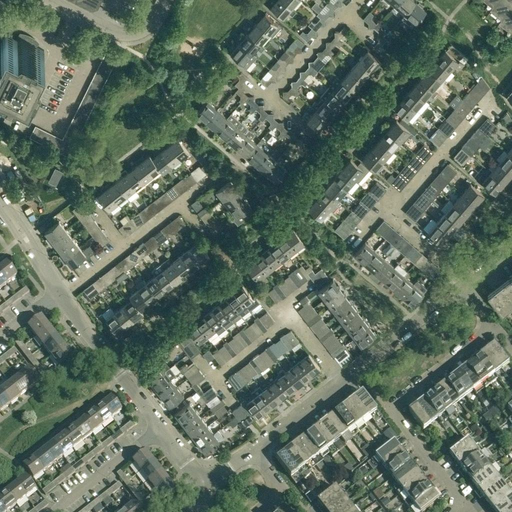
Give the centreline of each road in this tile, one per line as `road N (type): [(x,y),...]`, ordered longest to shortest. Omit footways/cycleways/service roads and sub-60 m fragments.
road 1 (residential): [(252,450),(463,286)]
road 2 (residential): [(463,502),(388,407),(494,325)]
road 3 (unclassified): [(161,427),(61,296)]
road 4 (unclassified): [(47,0),(117,33),(146,28),(163,0)]
road 5 (residential): [(50,511),(161,427)]
